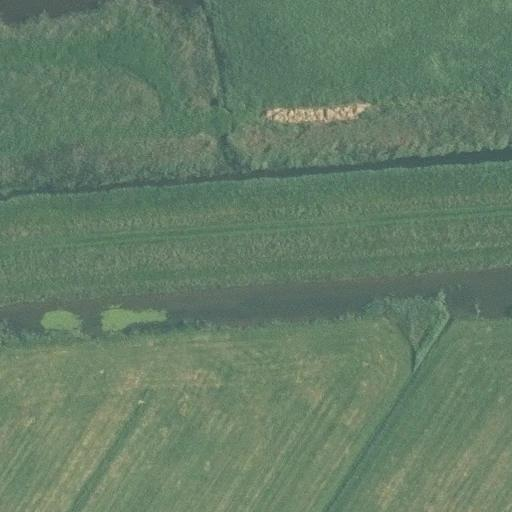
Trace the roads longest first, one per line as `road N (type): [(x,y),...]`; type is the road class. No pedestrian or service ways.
road 1 (track): [(511,88),(0,146)]
road 2 (track): [(511,196),(0,236)]
road 3 (track): [(170,127),(149,72),(134,61),(0,54)]
